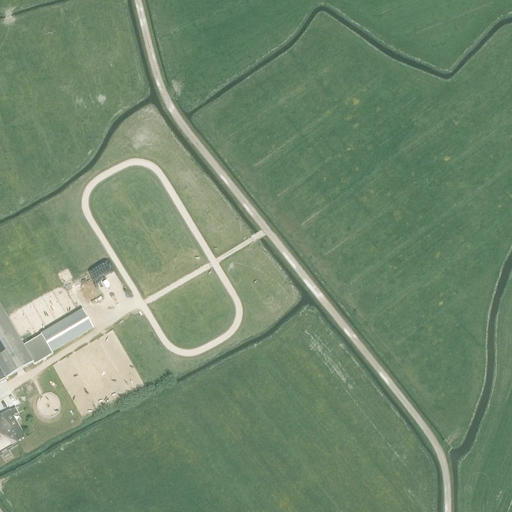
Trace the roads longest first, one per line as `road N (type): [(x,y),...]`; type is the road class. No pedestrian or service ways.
road 1 (track): [(451,511),(450,474),(434,437),(266,232)]
road 2 (track): [(0,390),(266,232)]
road 3 (track): [(266,232),(171,109),(139,0)]
